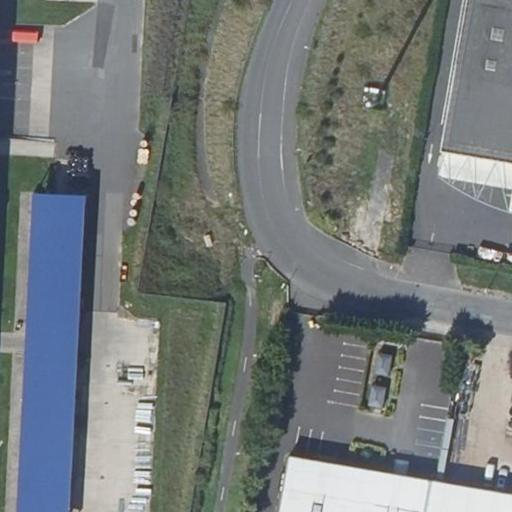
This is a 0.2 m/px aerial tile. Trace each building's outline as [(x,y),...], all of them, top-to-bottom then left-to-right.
[(511,0),(470,0),(446,148),(511,161),(511,0)] [(511,161),(446,148),(441,174),(450,182),(460,190),(470,196),(480,202),(490,207),(500,210),(511,213),(511,161)] [(73,511),(88,192),(36,190),(21,511),(73,511)] [(288,452),(277,511),(433,511),(440,478),(288,452)] [(511,511),(511,491),(440,478),(433,511),(511,511)]
